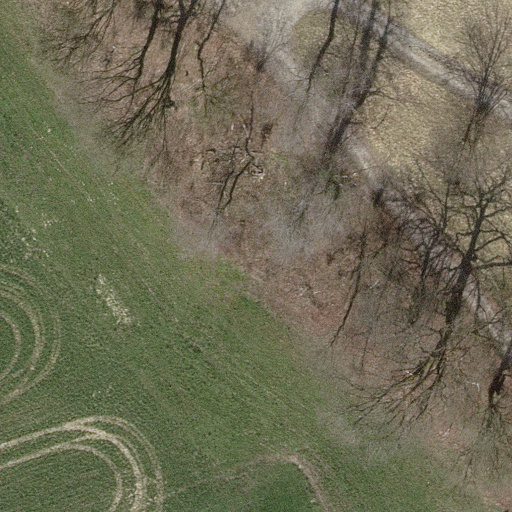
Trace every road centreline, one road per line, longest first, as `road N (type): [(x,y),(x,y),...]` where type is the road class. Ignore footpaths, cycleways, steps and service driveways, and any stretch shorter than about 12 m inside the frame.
road 1 (track): [(206,6),(511,376)]
road 2 (track): [(338,0),(511,114)]
